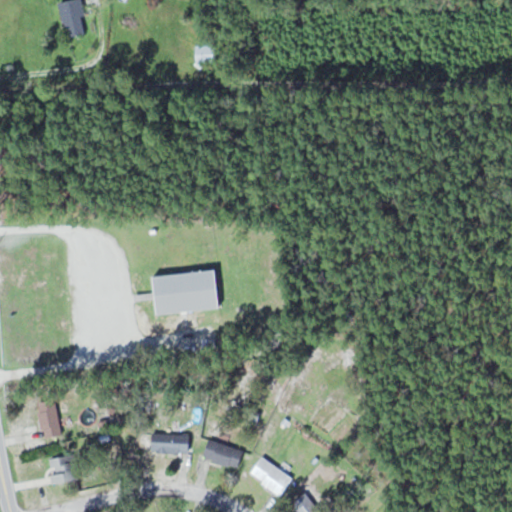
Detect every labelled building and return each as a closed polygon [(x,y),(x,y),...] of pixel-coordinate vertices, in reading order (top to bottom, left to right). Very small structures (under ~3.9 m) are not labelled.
[(89,33),(82,0),(66,0),(62,1),(69,37),(89,33)] [(220,61),(220,44),(197,44),(197,61),(220,61)] [(220,270),(155,275),(158,313),(223,308),(220,270)] [(40,404),(45,438),(63,435),(58,401),(40,404)] [(191,433),(153,433),(153,452),(191,452),(191,433)] [(246,450),(210,438),(204,457),(240,469),(246,450)] [(50,459),(56,484),(81,479),(75,454),(50,459)] [(251,474),(282,498),(296,479),(264,456),(251,474)] [(322,511),(309,493),(294,504),(299,511),(322,511)]
